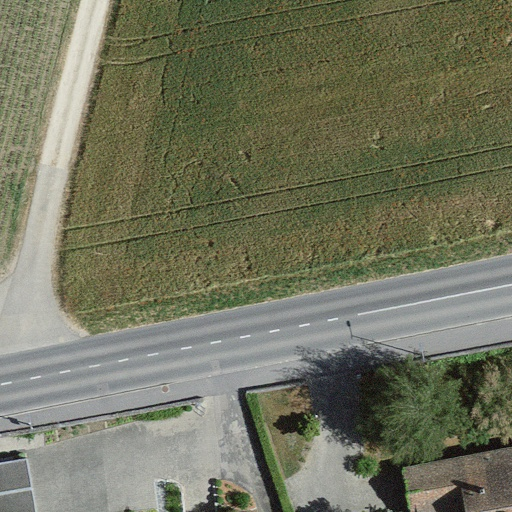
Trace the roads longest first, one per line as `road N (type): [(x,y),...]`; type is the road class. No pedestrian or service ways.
road 1 (secondary): [(511,279),(0,381)]
road 2 (track): [(23,376),(22,297),(98,0)]
